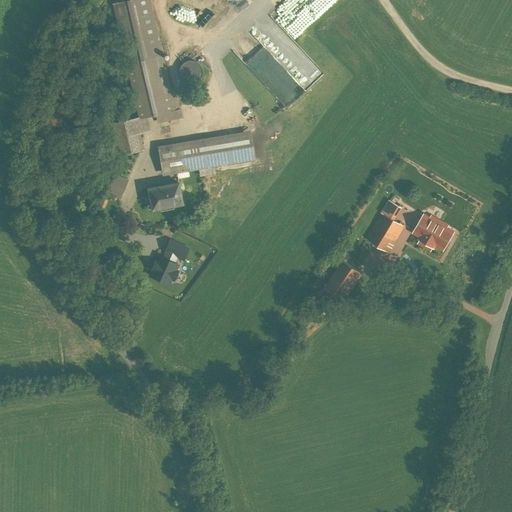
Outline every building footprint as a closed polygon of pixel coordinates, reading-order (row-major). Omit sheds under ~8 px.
[(149,0),(129,0),(129,1),(113,5),(126,63),(162,54),(149,0)] [(162,54),(126,63),(135,100),(139,118),(140,118),(146,116),(179,109),(175,91),(171,92),(162,54)] [(190,60),(189,60),(187,61),(185,62),(184,63),(182,64),(181,66),(180,67),(180,69),(179,71),(180,73),(180,75),(181,77),(182,78),(183,80),(184,81),(186,82),(188,83),(190,83),(191,83),(193,83),(195,82),(197,81),(198,80),(200,79),(201,77),(202,76),(202,74),(202,72),(202,70),(202,68),(201,67),(200,65),(199,63),(198,62),(196,61),(194,61),(192,60),(190,60)] [(139,118),(111,124),(116,146),(118,155),(143,149),(139,132),(149,130),(146,116),(140,118),(139,118)] [(249,133),(170,146),(174,171),(199,167),(200,174),(206,174),(215,172),(214,164),(253,158),(249,133)] [(170,146),(160,148),(164,173),(174,171),(170,146)] [(128,180),(117,175),(109,191),(120,197),(128,180)] [(178,182),(165,184),(165,185),(148,188),(152,210),(161,208),(162,210),(174,208),(174,205),(183,204),(178,182)] [(391,200),(367,239),(389,252),(405,225),(401,222),(400,223),(392,218),(399,206),(391,200)] [(430,219),(424,215),(414,232),(421,236),(420,239),(434,247),(435,245),(443,249),(453,232),(446,228),(447,226),(432,217),(430,219)] [(169,240),(165,251),(167,252),(176,256),(183,259),(188,249),(169,240)] [(176,256),(167,252),(164,259),(173,263),(176,256)] [(164,259),(159,257),(157,262),(155,261),(151,270),(153,270),(150,276),(168,284),(171,278),(174,270),(177,265),(173,263),(164,259)] [(362,273),(344,260),(325,288),(344,300),(362,273)]
